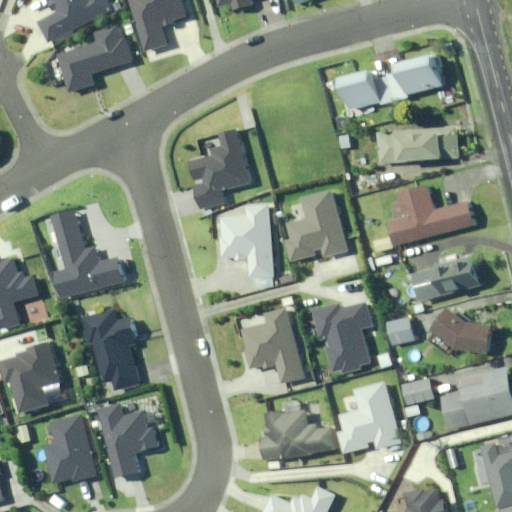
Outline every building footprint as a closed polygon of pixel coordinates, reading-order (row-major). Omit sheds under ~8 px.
[(53,0),(60,14),(42,23),(52,44),(116,11),(110,0),(53,0)] [(190,17),(184,0),(132,0),(148,53),(171,46),(166,29),(176,26),(174,22),(190,17)] [(219,0),(221,8),(234,5),(235,10),(255,6),(254,0),(219,0)] [(125,39),(120,27),(98,34),(101,43),(61,57),(74,94),(99,85),(96,75),(136,61),(128,38),(125,39)] [(443,87),(441,76),(436,56),(402,64),(396,65),(397,73),(389,75),(395,101),(408,98),(407,95),(433,89),(443,87)] [(376,73),(373,73),(370,74),(369,72),(339,80),(350,111),(364,107),(379,104),(380,104),(395,101),(389,75),(378,78),(376,73)] [(457,132),(457,129),(457,127),(376,133),(379,164),(397,163),(397,164),(442,161),(442,160),(459,159),(457,132)] [(253,185),(241,131),(222,135),(225,147),(214,150),(216,157),(194,162),(205,211),(228,206),(225,191),(253,185)] [(351,134),(341,136),(342,148),(353,146),(351,134)] [(476,226),(470,202),(435,211),(429,186),(398,194),(404,219),(388,223),(394,247),(476,226)] [(350,253),(335,192),(304,200),(309,221),(291,225),(294,239),(288,241),(293,262),(319,256),(318,251),(325,249),(328,258),(350,253)] [(278,277),(274,204),(252,205),(252,216),(226,218),(228,258),(240,258),(240,260),(253,259),(254,278),(278,277)] [(89,250),(79,209),(54,216),(68,270),(57,273),(64,299),(128,283),(122,258),(103,263),(99,248),(89,250)] [(378,253),(393,249),(390,238),(388,239),(375,242),(378,253)] [(418,302),(434,298),(452,294),(451,293),(480,286),(473,256),(467,258),(462,259),(437,265),(434,266),(435,270),(412,276),(418,302)] [(7,263),(6,257),(0,258),(0,325),(2,331),(24,325),(18,303),(42,296),(37,277),(23,281),(17,260),(7,263)] [(374,326),(369,303),(344,309),(343,305),(316,312),(324,341),(330,339),(333,350),(330,351),(336,375),(372,366),(363,329),(374,326)] [(308,379),(290,310),(269,315),(271,325),(246,331),(256,371),(280,365),(285,385),(308,379)] [(467,324),(463,321),(449,310),(432,332),(435,334),(451,347),(457,351),(490,355),(493,327),(467,324)] [(138,337),(142,336),(137,318),(121,322),(118,311),(88,318),(106,386),(115,384),(117,390),(142,384),(132,346),(140,344),(138,337)] [(392,346),(414,341),(409,318),(387,323),(392,346)] [(63,381),(52,344),(22,353),(23,357),(4,363),(10,385),(13,384),(22,414),(53,405),(47,386),(63,381)] [(395,365),(391,353),(381,356),(385,368),(395,365)] [(451,432),(511,416),(511,379),(509,368),(485,373),(488,384),(463,390),(464,392),(443,397),(451,432)] [(400,381),(409,378),(406,369),(397,372),(400,381)] [(436,400),(435,398),(431,379),(428,380),(403,386),(408,406),(436,400)] [(403,443),(388,383),(358,390),(363,411),(344,416),(347,431),(342,432),(347,453),(379,445),(380,449),(403,443)] [(128,417),(125,405),(102,411),(113,453),(105,455),(109,474),(117,472),(120,481),(144,475),(138,454),(163,447),(158,429),(153,431),(148,412),(128,417)] [(407,418),(418,416),(421,415),(418,406),(405,409),(407,418)] [(314,432),(310,411),(291,414),(291,411),(270,415),(274,437),(265,438),(270,462),(339,449),(335,428),(314,432)] [(100,477),(84,416),(54,424),(59,444),(47,447),(57,485),(76,480),(76,483),(100,477)] [(511,511),(511,444),(498,448),(497,442),(482,446),(489,471),(486,472),(489,480),(491,480),(498,507),(500,507),(501,511),(511,511)] [(339,496),(322,488),(316,501),(301,494),(297,504),(277,495),(269,511),(340,511),(333,508),(339,496)] [(436,511),(438,509),(428,504),(432,497),(422,492),(418,499),(411,496),(402,511),(436,511)]
